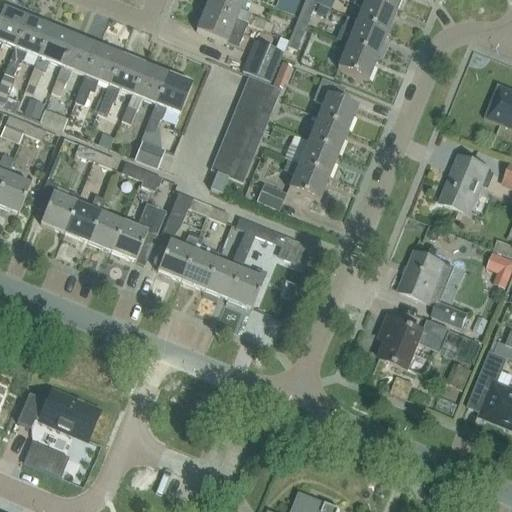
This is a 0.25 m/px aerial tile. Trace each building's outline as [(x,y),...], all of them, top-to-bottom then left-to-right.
[(208,0),(205,9),(235,22),(261,33),(265,24),(250,18),(251,16),(240,11),(244,0),(208,0)] [(248,0),(256,3),(270,9),(281,13),(284,6),(270,0),(248,0)] [(286,0),(282,12),(293,17),(299,0),(286,0)] [(387,35),(397,12),(367,0),(354,0),(352,5),(362,9),(356,23),(387,35)] [(367,0),(397,12),(401,0),(367,0)] [(315,6),(305,2),(295,25),(306,30),(315,6)] [(226,46),(235,22),(205,9),(195,33),(226,46)] [(0,50),(2,46),(14,50),(27,20),(3,11),(1,16),(0,15),(0,50)] [(352,32),(347,46),(378,59),(387,35),(356,23),(347,19),(343,28),(352,32)] [(37,60),(38,60),(50,30),(27,20),(14,50),(10,62),(4,77),(13,81),(19,66),(24,54),(37,60)] [(295,56),(306,30),(295,25),(285,52),(295,56)] [(36,90),(42,74),(43,75),(48,64),(61,69),(62,70),(74,39),(50,30),(38,60),(37,60),(33,71),(27,87),(36,90)] [(70,73),(84,79),(85,79),(97,49),(74,39),(62,70),(61,69),(50,96),(59,99),(65,84),(66,85),(70,73)] [(282,55),(254,44),(241,74),(270,86),(282,55)] [(347,46),(337,70),(368,83),(378,59),(347,46)] [(80,90),(73,106),(82,109),(89,93),(92,95),(97,84),(108,88),(109,89),(121,58),(97,49),(85,79),(84,79),(80,90)] [(132,98),(133,98),(145,68),(121,58),(109,89),(108,88),(103,99),(97,115),(106,118),(112,103),(113,103),(117,92),(132,98)] [(281,91),(290,69),(281,65),(272,87),(281,91)] [(156,107),(168,77),(145,68),(133,98),(132,98),(127,109),(120,125),(129,128),(136,112),(136,113),(141,102),(155,107),(155,106),(156,107)] [(159,123),(161,123),(165,111),(179,117),(191,87),(168,77),(156,107),(155,106),(155,107),(144,134),(153,137),(159,123)] [(244,90),(266,99),(270,89),(248,80),(244,90)] [(322,108),(317,119),(348,132),(357,109),(339,102),(344,91),(318,80),(309,103),(322,108)] [(511,93),(498,87),(484,121),(511,133),(511,93)] [(281,93),(270,89),(266,99),(262,109),(261,112),(271,116),(281,93)] [(244,90),(240,101),(262,109),(266,99),(244,90)] [(3,109),(15,115),(19,105),(7,100),(3,109)] [(240,101),(236,111),(258,120),(261,112),(262,109),(240,101)] [(38,122),(43,110),(31,105),(26,117),(38,122)] [(231,121),(253,130),(258,120),(236,111),(231,121)] [(67,120),(44,112),(39,125),(62,134),(67,120)] [(262,140),(271,116),(261,112),(258,120),(253,130),(251,136),(262,140)] [(3,129),(23,137),(27,127),(7,119),(3,129)] [(348,132),(317,119),(307,143),(338,156),(348,132)] [(249,141),(251,136),(253,130),(231,121),(227,132),(249,141)] [(27,127),(23,137),(40,144),(45,134),(27,127)] [(249,141),(227,132),(223,142),(245,151),(249,141)] [(252,163),(262,140),(251,136),(249,141),(245,151),(242,159),(252,163)] [(293,138),(290,147),(303,153),(307,144),(293,138)] [(241,162),(242,159),(245,151),(223,142),(219,153),(241,162)] [(298,167),(297,168),(328,180),(338,156),(307,143),(307,144),(303,153),(298,167)] [(156,173),(164,152),(141,144),(133,164),(156,173)] [(74,157),(93,165),(97,155),(78,148),(74,157)] [(219,153),(214,163),(236,172),(241,162),(219,153)] [(114,162),(97,155),(93,165),(110,172),(114,162)] [(0,191),(6,177),(12,162),(0,158),(0,191)] [(243,187),(252,163),(242,159),(241,162),(236,172),(232,183),(243,187)] [(488,191),(494,177),(456,161),(438,203),(470,216),(481,189),(488,191)] [(294,177),(288,191),(319,203),(328,180),(297,168),(298,167),(286,162),(282,172),(294,177)] [(216,176),(227,181),(232,183),(236,172),(214,163),(210,173),(216,176)] [(143,174),(125,166),(121,177),(139,184),(143,174)] [(511,189),(511,171),(507,169),(500,185),(511,189)] [(161,181),(143,174),(139,184),(157,191),(161,181)] [(0,210),(17,218),(30,187),(33,180),(21,175),(19,182),(6,177),(0,191),(0,210)] [(221,197),(227,181),(216,176),(210,192),(221,197)] [(52,196),(65,201),(68,194),(56,189),(57,187),(46,182),(34,210),(44,214),(52,196)] [(278,214),(285,196),(263,187),(256,204),(278,214)] [(40,227),(63,236),(76,205),(75,205),(78,200),(69,196),(66,202),(65,201),(52,196),(40,227)] [(187,212),(206,220),(210,210),(177,197),(166,223),(180,228),(187,212)] [(102,209),(104,202),(93,198),(91,205),(88,211),(76,205),(63,236),(87,246),(99,215),(102,209)] [(136,230),(122,224),(109,255),(134,265),(143,243),(152,247),(165,216),(145,208),(136,230)] [(210,210),(206,220),(224,227),(228,217),(210,210)] [(122,224),(99,215),(87,246),(109,255),(122,224)] [(234,232),(253,240),(257,229),(238,221),(234,232)] [(289,242),(257,229),(253,240),(284,253),(289,242)] [(284,253),(281,260),(305,270),(312,252),(289,242),(284,253)] [(179,284),(192,253),(195,246),(187,243),(184,250),(169,243),(156,274),(179,284)] [(227,303),(239,272),(246,256),(236,252),(230,268),(216,262),(203,293),(227,303)] [(207,259),(192,253),(179,284),(203,293),(216,262),(218,256),(210,253),(207,259)] [(429,302),(444,267),(414,255),(398,295),(435,310),(431,320),(460,332),(466,317),(429,302)] [(511,272),(511,265),(493,258),(487,273),(498,277),(493,288),(504,292),(511,272)] [(251,313),(264,282),(266,275),(257,271),(255,278),(239,272),(227,303),(251,313)] [(422,335),(388,321),(382,335),(389,338),(379,362),(407,374),(419,347),(440,355),(449,333),(427,324),(422,335)] [(511,335),(505,349),(498,346),(494,356),(511,363),(511,335)] [(490,355),(467,411),(468,411),(476,391),(479,392),(490,397),(481,419),(508,430),(509,427),(511,428),(511,393),(496,387),(501,376),(500,376),(500,375),(505,361),(490,355)] [(452,387),(466,391),(472,370),(457,366),(452,387)] [(0,373),(0,427),(5,430),(14,408),(3,403),(13,379),(0,373)] [(412,400),(416,385),(400,380),(396,395),(412,400)] [(29,396),(16,425),(23,428),(30,432),(35,421),(40,423),(40,424),(85,443),(98,414),(82,407),(83,404),(76,401),(75,404),(52,394),(48,404),(29,396)] [(63,473),(53,468),(58,456),(31,445),(22,466),(60,482),(63,473)] [(339,511),(298,495),(291,511),(339,511)]
